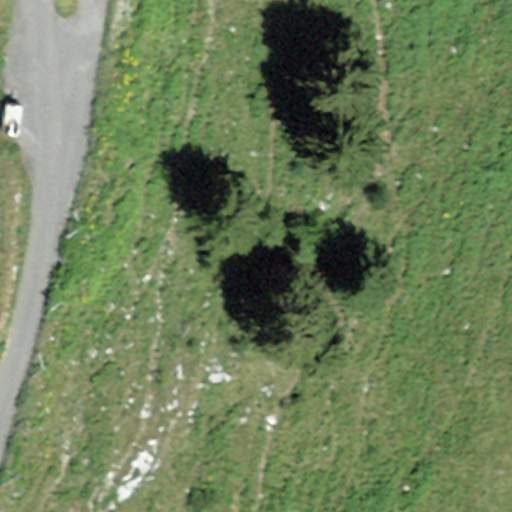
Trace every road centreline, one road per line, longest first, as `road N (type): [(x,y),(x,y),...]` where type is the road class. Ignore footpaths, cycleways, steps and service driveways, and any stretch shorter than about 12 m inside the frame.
road 1 (track): [(0,392),(47,240),(92,0)]
road 2 (track): [(64,149),(26,0)]
